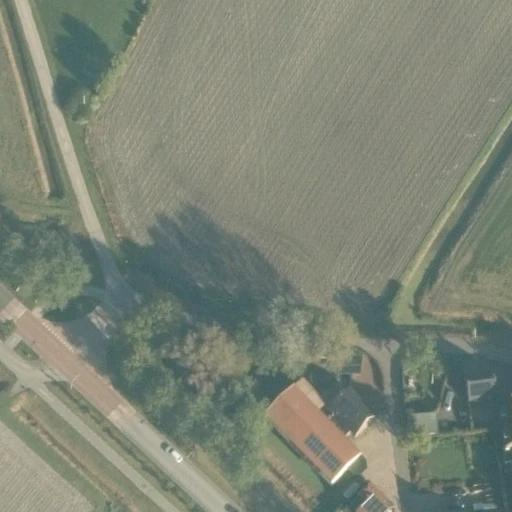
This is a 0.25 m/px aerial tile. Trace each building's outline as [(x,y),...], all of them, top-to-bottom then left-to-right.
[(492,378),(464,382),(467,406),(495,402),(492,378)] [(356,478),(362,472),(363,468),(358,462),(359,460),(343,443),(325,425),(315,415),(292,392),(263,420),(330,489),(347,473),(352,478),(356,478)] [(329,415),(332,418),(325,425),(343,443),(350,436),(354,440),(374,421),(349,395),(329,415)] [(511,407),(496,410),(502,454),(511,452),(511,407)] [(412,419),(415,439),(439,436),(436,415),(412,419)] [(352,511),(392,511),(370,489),(356,503),(350,509),(352,511)]
